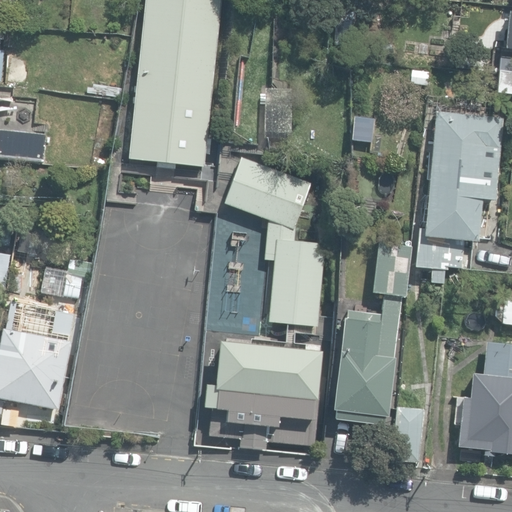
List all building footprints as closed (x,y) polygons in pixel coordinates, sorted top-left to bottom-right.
[(144,0),(127,157),(202,165),(221,0),(144,0)] [(497,93),(511,94),(511,58),(500,58),(497,93)] [(428,69),(412,66),(409,83),(425,85),(428,69)] [(430,281),(442,282),(443,268),(446,268),(447,265),(460,267),(463,238),(478,239),(482,198),(495,199),(503,116),(436,110),(425,234),(417,234),(414,266),(431,267),(430,281)] [(0,156),(42,161),(45,134),(0,129),(0,156)] [(266,320),(317,325),(325,244),(294,241),(296,222),(311,180),(238,155),(222,202),(267,219),(263,260),(272,261),(266,320)] [(0,244),(10,246),(12,231),(0,229),(0,244)] [(81,265),(88,266),(92,234),(85,233),(81,265)] [(335,418),(384,424),(385,415),(388,416),(395,358),(394,358),(401,297),(406,297),(412,248),(379,243),(373,293),(383,295),(381,315),(347,310),(346,318),(344,318),(333,409),(336,409),(335,418)] [(0,250),(0,286),(8,287),(13,252),(0,250)] [(46,266),(41,294),(63,298),(64,294),(79,297),(83,275),(67,272),(67,270),(46,266)] [(501,324),(511,324),(511,284),(505,284),(504,305),(495,305),(501,324)] [(0,341),(0,397),(57,408),(70,340),(23,331),(26,314),(8,311),(6,311),(0,341)] [(53,331),(71,334),(75,314),(57,311),(53,331)] [(489,450),(511,452),(511,343),(485,341),(482,373),(472,372),(469,397),(462,396),(457,446),(489,449),(489,450)] [(208,437),(315,447),(320,391),(317,391),(321,351),(316,351),(317,343),(297,342),(297,347),(256,343),(256,346),(220,342),(215,386),(213,386),(208,437)] [(392,458),(418,460),(422,409),(396,407),(392,458)]
